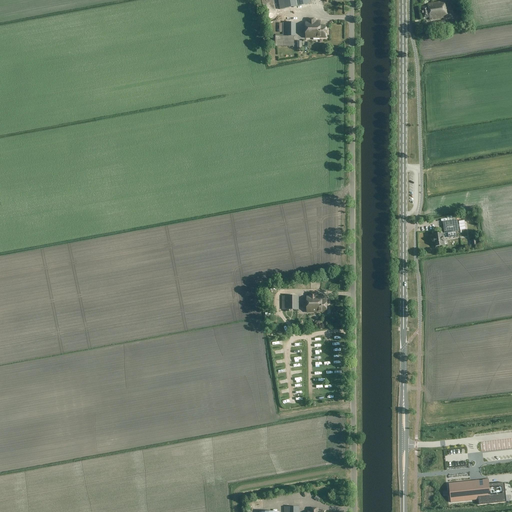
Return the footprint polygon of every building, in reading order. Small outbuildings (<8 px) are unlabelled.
[(278,0),(280,10),(310,4),(308,0),(278,0)] [(449,17),(447,1),(431,4),(431,6),(422,8),(423,19),(429,18),(430,20),(449,17)] [(319,39),(319,37),(325,37),(325,26),(320,26),(320,22),(316,22),(315,20),(309,20),(308,22),(306,22),(306,37),(313,37),(313,39),(319,39)] [(295,36),(296,23),(283,23),(283,37),(276,37),(276,45),(294,46),(294,36),(295,36)] [(443,222),(445,233),(458,231),(457,220),(443,222)] [(444,246),(443,241),(444,241),(443,238),(442,233),(433,235),(434,239),(433,239),(432,240),(433,242),(434,243),(435,247),(444,246)] [(310,294),(310,296),(307,296),(307,311),(326,312),(326,301),(321,300),(321,296),(316,296),(316,294),(310,294)] [(282,296),(282,310),(298,310),(298,296),(282,296)] [(450,485),(451,499),(483,496),(484,503),(504,501),(502,484),(487,486),(486,481),(450,485)]
